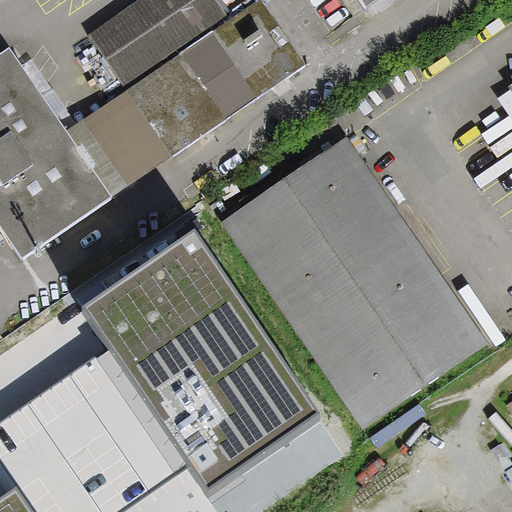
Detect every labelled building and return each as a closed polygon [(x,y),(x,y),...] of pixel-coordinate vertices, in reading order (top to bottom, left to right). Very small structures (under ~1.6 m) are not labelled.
[(222,19),(208,0),(137,0),(90,32),(124,84),(222,19)] [(64,131),(108,197),(303,68),(259,2),(64,131)] [(10,50),(0,57),(0,232),(17,258),(108,197),(64,131),(10,50)] [(485,344),(345,141),(224,224),(364,427),(485,344)] [(195,230),(81,307),(207,491),(321,413),(195,230)] [(0,511),(32,511),(15,487),(0,497),(0,511)]
